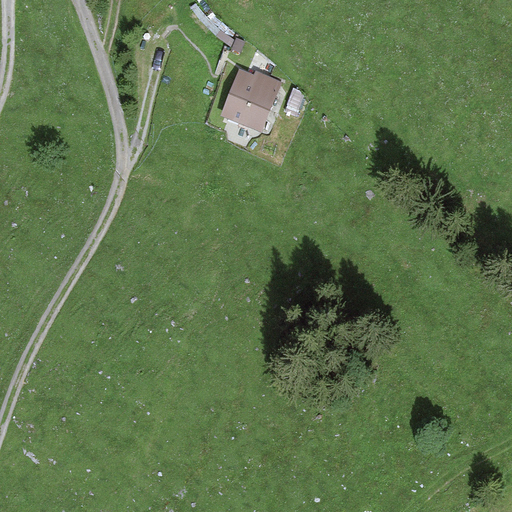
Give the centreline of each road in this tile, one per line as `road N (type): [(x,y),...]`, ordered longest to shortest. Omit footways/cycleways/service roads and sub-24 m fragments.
road 1 (track): [(81,0),(119,115),(119,192),(40,327),(0,422)]
road 2 (track): [(406,511),(511,439)]
